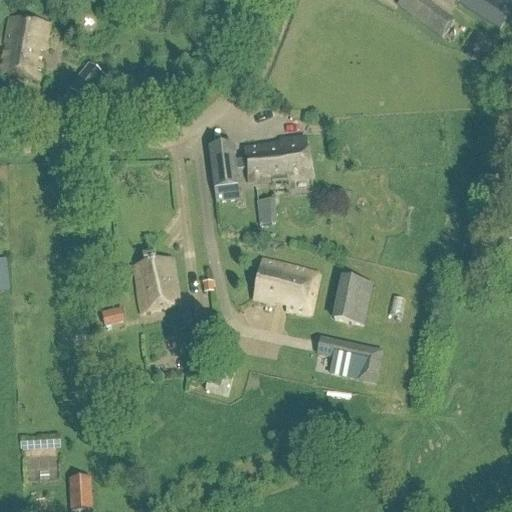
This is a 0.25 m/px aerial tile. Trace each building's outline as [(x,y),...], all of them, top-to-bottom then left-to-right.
[(406,0),(398,12),(430,35),(439,41),(452,22),(420,0),(406,0)] [(511,0),(462,0),(458,7),(500,33),(511,14),(511,0)] [(367,4),(361,14),(407,42),(412,33),(367,4)] [(44,56),(49,29),(10,23),(0,75),(0,77),(38,86),(42,68),(35,67),(37,54),(44,56)] [(89,69),(70,92),(88,107),(107,84),(89,69)] [(101,111),(81,111),(81,122),(101,122),(101,111)] [(248,173),(249,187),(272,186),(288,184),(288,186),(313,182),(305,143),(282,146),(282,149),(245,154),(246,164),(235,165),(233,149),(209,152),(216,207),(240,204),(236,174),(248,173)] [(336,195),(337,206),(340,206),(345,206),(345,195),(336,195)] [(260,230),(272,229),(269,205),(257,206),(260,230)] [(0,294),(9,294),(6,263),(0,263),(0,294)] [(138,295),(142,319),(179,311),(172,263),(134,271),(139,295),(138,295)] [(286,316),(310,320),(319,279),(262,265),(253,305),(275,309),(275,307),(287,310),(286,316)] [(95,277),(107,321),(131,315),(119,270),(95,277)] [(333,323),(361,329),(371,289),(342,282),(333,323)] [(212,286),(203,287),(204,296),(213,295),(212,286)] [(189,331),(193,364),(210,362),(206,329),(189,331)] [(322,343),(318,360),(333,363),(350,366),(347,382),(376,388),(382,355),(322,343)] [(225,356),(217,387),(209,385),(206,395),(224,400),(236,359),(225,356)] [(192,382),(190,390),(198,392),(200,384),(192,382)] [(70,484),(71,511),(90,511),(89,483),(70,484)]
